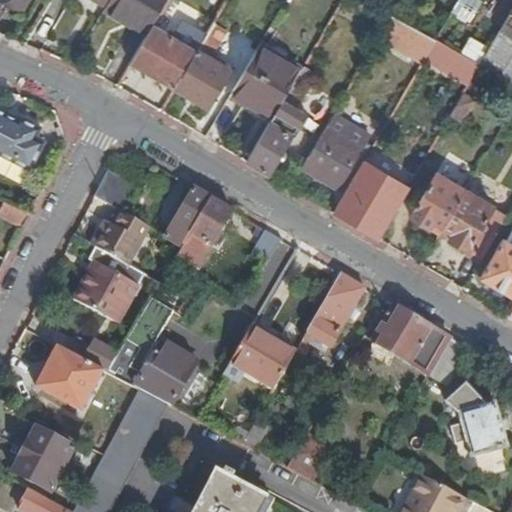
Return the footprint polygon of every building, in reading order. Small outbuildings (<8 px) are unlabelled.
[(154,25),(169,0),(112,0),(109,5),(104,15),(146,39),(154,25)] [(511,12),(481,65),(511,82),(511,12)] [(429,54),(438,39),(394,14),(381,37),(424,62),(429,54)] [(225,27),(216,21),(198,51),(176,88),(212,109),(224,88),(221,86),(231,69),(213,58),(209,56),(225,27)] [(198,51),(154,25),(146,39),(132,63),(176,88),(198,51)] [(209,56),(213,58),(229,29),(225,27),(209,56)] [(472,80),(481,65),(438,39),(429,54),(472,80)] [(304,70),(260,44),(232,92),(276,117),(304,70)] [(306,66),(304,70),(276,117),(250,162),(270,174),(292,135),(296,138),(309,114),(295,106),(298,100),(301,101),(318,74),(306,66)] [(0,153),(33,170),(48,142),(39,137),(44,128),(22,116),(20,118),(0,108),(0,153)] [(335,114),(304,168),(339,188),(371,135),(335,114)] [(443,230),(466,190),(438,174),(412,216),(430,227),(429,228),(435,232),(437,228),(442,231),(443,230)] [(380,238),(399,204),(385,196),(376,212),(361,203),(370,188),(355,179),(336,212),(359,226),(380,238)] [(213,198),(195,188),(167,237),(184,247),(213,198)] [(385,196),(370,188),(361,203),(376,212),(385,196)] [(451,239),(483,259),(500,231),(485,223),(494,207),(466,190),(443,230),(442,231),(447,234),(445,238),(450,241),(451,239)] [(234,211),(213,198),(184,247),(178,256),(202,270),(216,246),(220,249),(229,235),(222,231),(234,211)] [(0,211),(0,213),(24,226),(31,213),(6,200),(0,211)] [(128,264),(150,227),(123,211),(121,210),(114,223),(109,220),(94,245),(98,247),(128,264)] [(511,296),(511,242),(505,238),(482,279),(511,296)] [(147,275),(128,264),(98,247),(94,255),(96,262),(76,298),(120,322),(130,303),(147,275)] [(367,289),(343,275),(298,352),(306,357),(313,344),(310,342),(314,336),(332,347),(367,289)] [(188,317),(201,295),(194,291),(181,313),(188,317)] [(175,310),(154,297),(121,354),(110,372),(142,389),(169,404),(173,406),(198,361),(163,340),(150,363),(146,361),(175,310)] [(373,341),(410,363),(432,327),(394,306),(373,341)] [(410,363),(430,375),(451,338),(442,333),(432,327),(410,363)] [(272,349),(248,335),(231,363),(276,388),(297,353),(277,341),(272,349)] [(447,386),(469,349),(451,338),(430,375),(447,386)] [(86,359),(104,369),(110,372),(121,354),(97,341),(86,359)] [(86,359),(60,345),(38,386),(82,410),(104,369),(86,359)] [(473,457),(508,447),(496,403),(487,406),(468,384),(447,402),(461,414),(463,423),(451,427),(457,444),(468,441),(473,457)] [(142,389),(106,455),(91,483),(76,511),(74,511),(110,511),(169,404),(142,389)] [(212,395),(198,419),(220,430),(233,407),(212,395)] [(39,427),(27,449),(65,469),(76,447),(39,427)] [(307,436),(289,467),(303,474),(307,467),(317,472),(330,449),(307,436)] [(65,469),(27,449),(15,471),(52,491),(65,469)] [(261,511),(270,496),(218,468),(194,511),(261,511)] [(402,511),(463,511),(470,499),(423,473),(402,511)] [(74,511),(76,511),(32,488),(21,507),(29,511),(74,511)]
